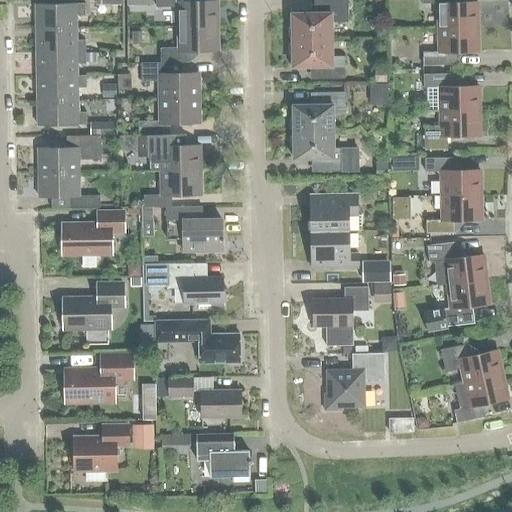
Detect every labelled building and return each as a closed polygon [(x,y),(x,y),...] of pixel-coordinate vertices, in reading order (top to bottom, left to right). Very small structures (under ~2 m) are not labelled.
[(177,6),(177,26),(217,26),(217,1),(187,2),(187,0),(155,0),(156,7),(177,6)] [(290,13),(291,40),(331,40),(331,22),(347,22),(346,0),(313,0),(313,13),(290,13)] [(421,0),(421,4),(437,3),(438,28),(477,27),(477,2),(449,3),(449,0),(421,0)] [(35,29),(76,28),(76,16),(84,16),(84,3),(35,4),(35,29)] [(188,62),(188,51),(217,50),(217,26),(177,26),(178,48),(160,48),(160,63),(168,63),(188,62)] [(376,27),(376,38),(386,38),(386,27),(376,27)] [(450,65),(450,52),(478,51),(477,27),(438,28),(438,52),(422,52),(422,65),(450,65)] [(76,28),(35,29),(35,53),(85,52),(85,40),(76,40),(76,28)] [(142,44),(142,31),(131,31),(131,44),(142,44)] [(344,78),(343,66),(343,56),(331,57),(331,40),(291,40),(291,67),(313,67),(314,79),(344,78)] [(98,42),(85,43),(85,52),(98,52),(98,42)] [(77,76),(77,75),(77,64),(85,64),(85,52),(35,53),(36,77),(77,76)] [(158,82),(159,99),(198,98),(198,73),(168,74),(168,63),(160,63),(140,63),(140,82),(158,82)] [(387,82),(386,68),(374,68),(374,83),(387,82)] [(451,87),(450,74),(422,75),(423,87),(427,87),(427,111),(439,111),(439,112),(479,111),(478,86),(451,87)] [(77,75),(77,76),(36,77),(36,101),(77,100),(77,88),(86,88),(85,75),(77,75)] [(116,97),(115,84),(102,85),(102,98),(116,97)] [(293,132),(333,132),(332,114),(344,114),(344,92),(314,93),(314,105),(292,105),(293,132)] [(138,121),(138,135),(170,134),(170,123),(199,123),(198,98),(159,99),(159,121),(138,121)] [(77,100),(36,101),(37,125),(86,125),(86,112),(77,112),(77,100)] [(452,149),(452,136),(479,136),(479,111),(439,112),(439,126),(423,126),(424,149),(452,149)] [(116,123),(92,123),(92,135),(116,135),(116,123)] [(358,171),(357,148),(333,149),(333,132),(293,132),(293,159),(317,158),(318,172),(358,171)] [(170,146),(170,134),(138,135),(138,158),(150,158),(150,171),(160,171),(200,170),(199,145),(170,146)] [(66,137),(66,147),(37,148),(37,173),(78,172),(78,159),(100,159),(100,136),(66,137)] [(424,159),(424,172),(440,172),(441,196),(480,195),(480,170),(452,171),(452,158),(424,159)] [(388,178),(388,163),(375,163),(375,178),(388,178)] [(200,195),(200,170),(160,171),(160,195),(143,195),(143,207),(171,207),(171,195),(200,195)] [(99,208),(99,195),(79,196),(78,172),(37,173),(38,197),(69,197),(69,209),(99,208)] [(357,215),(357,208),(356,194),(310,195),(310,231),(310,232),(348,231),(362,231),(362,230),(361,230),(360,215),(357,215)] [(480,195),(441,196),(441,220),(425,220),(425,233),(453,233),(453,220),(481,220),(480,195)] [(141,208),(141,222),(152,221),(152,207),(141,208)] [(220,219),(191,219),(191,207),(166,207),(166,239),(182,239),(183,252),(221,251),(220,219)] [(97,224),(67,225),(67,254),(111,253),(110,232),(124,232),(123,211),(97,212),(97,224)] [(348,231),(310,232),(310,233),(311,269),(358,268),(357,254),(348,254),(348,231)] [(486,280),(483,255),(456,258),(454,243),(426,246),(428,262),(434,261),(436,285),(446,284),(486,280)] [(389,261),(364,261),(365,283),(390,283),(389,261)] [(140,277),(140,264),(127,264),(127,277),(140,277)] [(222,309),(221,277),(195,278),(195,264),(145,265),(145,285),(167,285),(167,288),(183,288),(184,304),(198,304),(198,309),(222,309)] [(406,277),(393,277),(393,287),(406,287),(406,277)] [(140,278),(130,278),(130,286),(140,286),(140,278)] [(489,304),(486,280),(446,284),(449,308),(423,311),(425,332),(447,330),(447,326),(474,323),(472,306),(489,304)] [(377,284),(374,284),(374,298),(390,297),(389,283),(377,284)] [(68,328),(109,328),(109,306),(123,306),(123,284),(97,284),(97,299),(68,299),(68,328)] [(368,311),(367,287),(343,287),(344,299),(312,299),(312,326),(326,326),(326,346),(352,346),(352,326),(352,311),(368,311)] [(378,327),(395,327),(395,303),(378,303),(378,327)] [(155,341),(199,341),(199,363),(239,362),(239,334),(209,335),(209,320),(154,321),(155,341)] [(153,324),(140,324),(140,335),(153,335),(153,324)] [(381,337),(381,352),(396,351),(395,336),(381,337)] [(463,383),(502,374),(496,350),(469,356),(467,344),(439,350),(444,373),(460,369),(463,383)] [(383,353),(351,354),(351,370),(326,370),(326,393),(323,393),(324,411),(341,411),(341,408),(364,407),(363,380),(383,379),(383,353)] [(70,402),(113,401),(113,379),(131,379),(131,355),(101,355),(101,370),(69,371),(70,402)] [(454,385),(459,409),(453,410),(456,423),(483,417),(480,405),(507,398),(502,374),(463,383),(454,385)] [(168,397),(192,396),(192,378),(167,379),(168,397)] [(155,384),(142,385),(142,396),(155,395),(155,384)] [(201,418),(240,417),(240,390),(200,391),(201,418)] [(407,430),(411,430),(413,430),(413,417),(403,418),(403,430),(407,430)] [(416,418),(418,429),(428,427),(427,421),(422,417),(416,418)] [(102,438),(73,438),(74,473),(85,473),(86,483),(106,482),(105,473),(115,473),(115,445),(128,446),(128,425),(101,425),(102,438)] [(154,450),(153,425),(131,425),(132,451),(154,450)] [(189,434),(161,435),(162,455),(190,454),(189,434)] [(232,482),(249,482),(248,450),(234,451),(233,434),(195,435),(196,461),(209,460),(209,477),(231,477),(232,482)] [(368,465),(342,466),(342,486),(369,485),(368,465)] [(267,479),(255,480),(255,495),(267,494),(267,479)]
